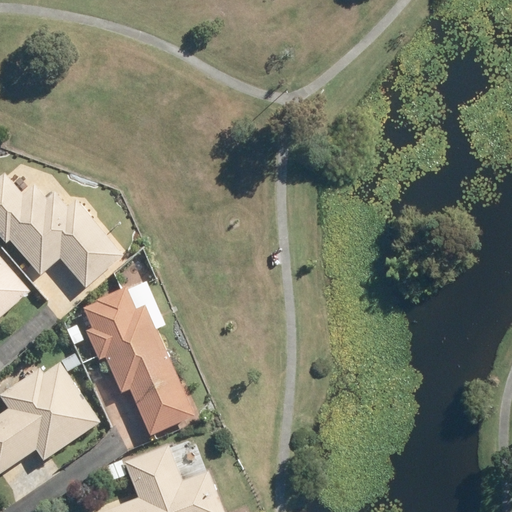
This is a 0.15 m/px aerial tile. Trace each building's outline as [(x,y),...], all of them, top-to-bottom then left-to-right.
[(6,169),(0,174),(0,218),(46,270),(63,255),(89,285),(127,252),(79,196),(70,204),(57,189),(49,196),(36,181),(25,191),(6,169)] [(0,317),(34,288),(0,247),(0,317)] [(131,287),(88,307),(96,326),(125,390),(134,387),(155,432),(198,413),(148,303),(141,307),(131,287)] [(91,336),(83,321),(73,327),(80,341),(91,336)] [(66,358),(73,369),(85,360),(78,349),(66,358)] [(12,406),(0,414),(0,474),(40,447),(47,458),(104,419),(64,360),(48,371),(44,366),(4,392),(12,406)] [(137,498),(99,511),(223,511),(208,471),(182,481),(169,445),(124,462),(137,498)] [(121,460),(106,467),(111,481),(126,475),(121,460)]
